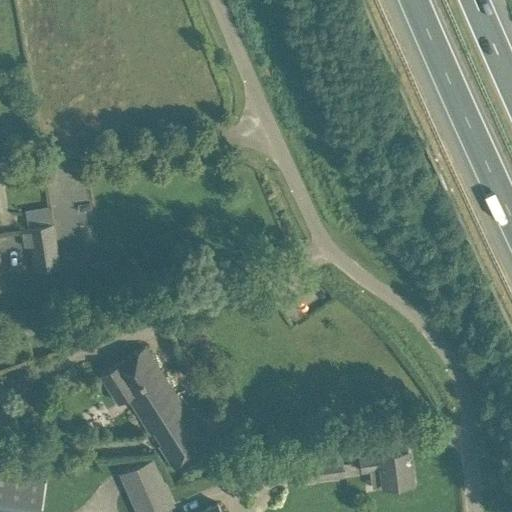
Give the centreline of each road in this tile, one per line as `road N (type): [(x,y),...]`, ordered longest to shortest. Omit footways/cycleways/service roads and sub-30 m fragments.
road 1 (unclassified): [(476,511),(470,399),(453,363),(419,319),(330,249),(225,0)]
road 2 (motorway): [(414,0),(511,213)]
